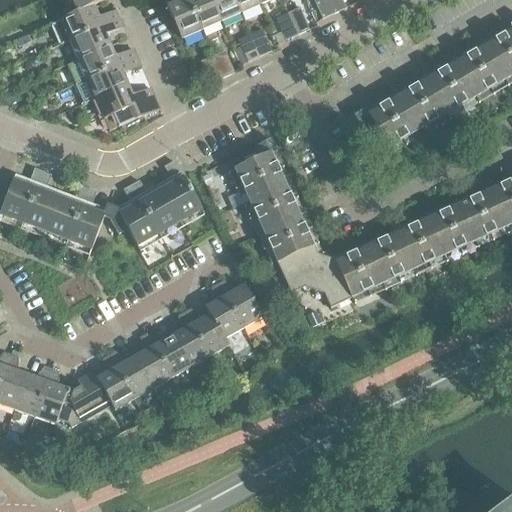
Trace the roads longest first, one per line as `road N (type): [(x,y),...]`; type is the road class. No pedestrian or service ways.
road 1 (secondary): [(199,506),(511,346)]
road 2 (residential): [(236,267),(70,358),(32,340),(0,283)]
road 3 (residential): [(511,154),(457,164),(365,218),(313,117)]
road 4 (residential): [(313,117),(511,5)]
road 5 (residential): [(17,133),(119,170),(183,133)]
road 6 (residential): [(289,71),(412,0)]
road 7 (residential): [(183,133),(131,17)]
road 8 (residential): [(183,133),(289,71)]
